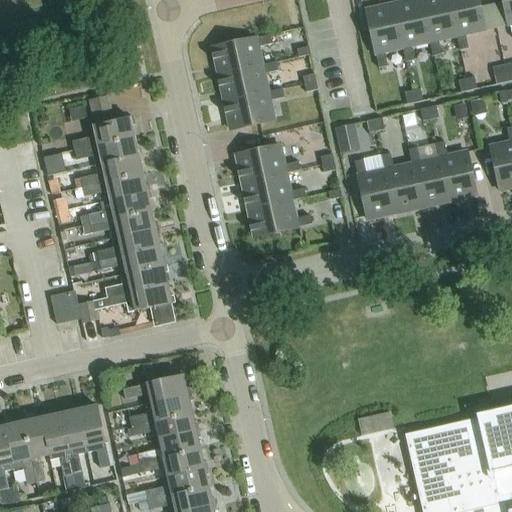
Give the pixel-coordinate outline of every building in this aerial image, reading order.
[(415,0),(392,5),(402,49),(405,63),(414,61),(411,47),(429,43),(419,0),(415,0)] [(419,0),(429,43),(432,58),(441,56),(438,41),(456,38),(447,0),(419,0)] [(447,0),(456,38),(459,52),(468,50),(465,36),(484,31),(477,0),(447,0)] [(511,0),(501,0),(508,26),(511,25),(511,0)] [(384,53),(402,49),(392,5),(365,11),(378,69),(387,67),(384,53)] [(212,49),(218,76),(262,66),(258,48),(272,45),(270,36),(212,49)] [(310,56),(308,48),(296,51),(298,59),(310,56)] [(276,63),(262,66),(218,76),(224,103),(268,93),(264,75),(278,72),(276,63)] [(505,69),(493,72),(496,86),(509,82),(505,69)] [(304,86),(316,83),(314,75),(302,78),(304,86)] [(466,80),(469,92),(476,90),(474,78),(466,80)] [(461,94),(469,92),(466,80),(458,82),(461,94)] [(318,91),(316,83),(304,86),(306,94),(318,91)] [(268,93),(224,103),(230,131),(274,121),(270,102),(284,99),(282,90),(268,93)] [(420,90),(412,92),(415,104),(423,102),(420,90)] [(509,103),(506,91),(498,93),(501,105),(509,103)] [(415,104),(412,92),(404,94),(407,106),(415,104)] [(93,124),(113,119),(108,98),(88,102),(93,124)] [(428,109),(430,121),(438,119),(436,107),(428,109)] [(430,121),(428,109),(420,111),(422,122),(430,121)] [(74,152),(139,138),(134,118),(94,127),(96,137),(72,143),(74,152)] [(374,121),(376,133),(384,131),(382,119),(374,121)] [(368,134),(376,133),(374,121),(366,123),(368,134)] [(360,150),(354,124),(335,129),(340,154),(360,150)] [(499,192),(511,189),(511,128),(506,129),(509,143),(490,148),(499,192)] [(135,139),(74,152),(76,162),(93,159),(95,166),(142,156),(143,156),(141,149),(137,150),(135,139)] [(435,145),(438,159),(448,203),(476,197),(466,153),(447,157),(444,143),(435,145)] [(236,156),(242,184),(286,175),(300,172),(298,163),(284,166),(280,146),(236,156)] [(411,165),(421,209),(448,203),(438,159),(420,163),(417,149),(408,151),(411,165)] [(320,158),(322,166),(334,163),(332,155),(320,158)] [(384,171),(394,215),(421,209),(411,165),(393,169),(390,155),(381,157),(384,171)] [(97,176),(80,180),(82,189),(143,175),(140,163),(144,162),(142,156),(95,166),(97,176)] [(367,221),(394,215),(384,171),(366,175),(363,161),(354,163),(367,221)] [(334,163),(322,166),(324,174),(335,171),(334,163)] [(82,189),(74,191),(76,200),(84,198),(109,193),(111,201),(151,192),(149,186),(145,187),(143,175),(82,189)] [(286,175),(242,184),(248,211),(292,202),(306,198),(304,190),(290,193),(286,175)] [(341,198),(340,191),(328,193),(330,201),(341,198)] [(102,214),(89,217),(91,225),(151,212),(148,200),(152,199),(151,192),(111,201),(111,202),(100,204),(102,214)] [(292,202),(248,211),(254,238),(312,225),(310,216),(296,219),(292,202)] [(151,212),(91,225),(93,235),(109,231),(111,240),(159,229),(158,223),(154,224),(151,212)] [(89,217),(81,218),(82,227),(91,225),(89,217)] [(93,235),(91,225),(82,227),(85,237),(93,235)] [(113,249),(97,253),(99,262),(159,249),(156,236),(160,236),(159,229),(111,240),(113,249)] [(159,249),(99,262),(101,272),(118,268),(120,277),(167,266),(166,260),(162,260),(159,249)] [(89,265),(91,275),(101,272),(99,262),(89,265)] [(122,285),(105,289),(107,299),(167,285),(165,273),(169,272),(167,266),(120,277),(122,285)] [(88,304),(77,307),(81,326),(99,322),(96,311),(109,309),(125,305),(127,314),(135,312),(176,303),(174,296),(170,297),(167,285),(107,299),(107,300),(88,304)] [(77,307),(74,292),(51,298),(57,326),(80,321),(77,307)] [(184,377),(123,390),(126,401),(150,396),(151,404),(192,395),(190,388),(186,389),(184,377)] [(154,414),(130,419),(132,428),(192,414),(189,402),(193,401),(192,395),(151,404),(154,414)] [(83,406),(77,408),(88,454),(96,452),(100,470),(110,467),(97,406),(84,409),(83,406)] [(511,511),(511,406),(478,414),(479,418),(406,435),(424,511),(511,511)] [(71,412),(59,415),(73,476),(82,474),(78,456),(88,454),(77,408),(70,409),(71,412)] [(359,420),(363,436),(395,429),(391,412),(359,420)] [(46,414),(40,416),(51,462),(60,460),(64,478),(73,476),(59,415),(47,418),(46,414)] [(192,414),(132,428),(134,438),(158,433),(160,441),(200,431),(198,425),(195,426),(192,414)] [(34,420),(22,423),(36,484),(47,482),(41,458),(48,456),(49,462),(51,462),(40,416),(34,417),(34,420)] [(10,422),(3,424),(14,471),(24,469),(28,486),(36,484),(22,423),(11,426),(10,422)] [(0,492),(8,490),(4,473),(14,471),(3,424),(0,424),(0,492)] [(162,450),(138,456),(140,466),(201,452),(198,439),(201,438),(200,431),(160,441),(162,450)] [(201,452),(140,466),(142,475),(166,469),(168,478),(208,469),(206,462),(203,463),(201,452)] [(170,487),(146,493),(148,502),(209,488),(206,476),(209,475),(208,469),(168,478),(170,487)] [(209,488),(148,502),(150,511),(175,506),(176,511),(189,511),(216,506),(215,499),(211,500),(209,488)]
